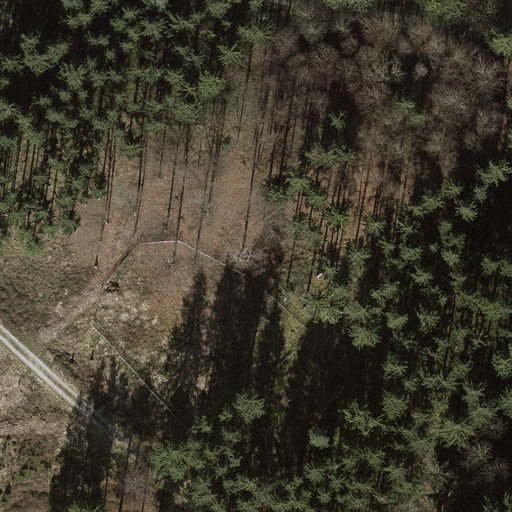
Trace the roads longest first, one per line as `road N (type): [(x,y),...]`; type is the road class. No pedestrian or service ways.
road 1 (track): [(0,328),(204,511)]
road 2 (track): [(511,26),(392,19),(304,0)]
